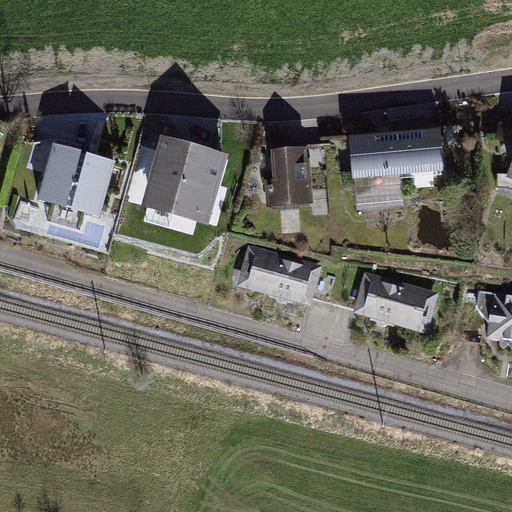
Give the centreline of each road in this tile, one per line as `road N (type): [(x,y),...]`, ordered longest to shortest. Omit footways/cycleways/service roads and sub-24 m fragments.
road 1 (residential): [(0,259),(511,407)]
road 2 (residential): [(0,113),(104,104),(282,115),(511,86)]
